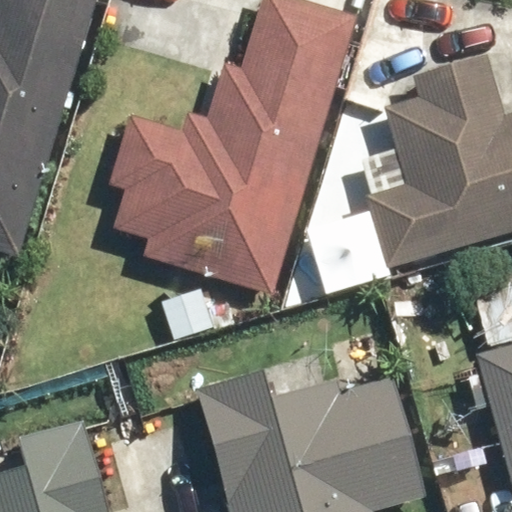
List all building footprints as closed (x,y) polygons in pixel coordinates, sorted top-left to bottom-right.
[(95,0),(0,0),(0,257),(20,263),(95,0)] [(270,309),(350,25),(270,0),(258,0),(236,79),(214,72),(199,125),(177,119),(173,133),(123,119),(101,198),(116,203),(106,240),(137,249),(131,270),(270,309)] [(483,55),(411,76),(418,100),(376,112),(398,191),(360,202),(382,276),(511,238),(511,110),(500,114),(483,55)] [(511,266),(468,278),(483,338),(511,330),(511,266)] [(191,289),(151,303),(168,352),(208,338),(191,289)] [(511,347),(470,358),(504,500),(511,498),(511,347)] [(414,511),(420,511),(390,379),(327,394),(318,358),(189,388),(217,511),(414,511)] [(0,511),(108,511),(90,427),(7,445),(12,467),(0,469),(0,511)]
